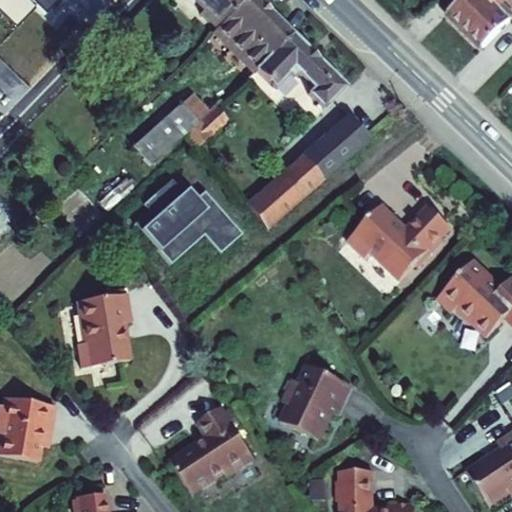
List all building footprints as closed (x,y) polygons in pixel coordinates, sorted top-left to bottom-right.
[(0,0),(0,7),(16,24),(34,5),(43,14),(55,0),(0,0)] [(248,0),(186,0),(206,19),(203,23),(216,37),(251,3),(248,0)] [(462,0),(440,23),(476,58),(505,29),(489,14),(503,0),(462,0)] [(251,3),(216,37),(242,61),(237,66),(248,76),(286,38),(251,3)] [(216,37),(211,42),(237,66),(242,61),(216,37)] [(345,96),(286,38),(248,76),(273,100),(286,87),(320,120),(345,96)] [(224,100),(196,127),(191,131),(203,144),(235,113),(224,100)] [(130,157),(147,175),(191,131),(196,127),(177,109),(130,157)] [(357,118),(261,208),(279,228),(378,139),(357,118)] [(180,178),(152,204),(158,210),(144,223),(183,264),(188,259),(185,256),(216,228),(232,246),(244,235),(246,239),(253,232),(213,189),(201,200),(180,178)] [(454,234),(428,209),(405,233),(384,212),(348,248),(367,267),(374,260),(402,287),(420,269),(422,271),(446,246),(444,245),(454,234)] [(185,256),(188,259),(216,234),(232,252),(246,239),(244,235),(232,246),(216,228),(185,256)] [(489,345),(510,323),(511,325),(511,294),(508,299),(476,268),(440,305),(455,320),(459,315),(489,345)] [(128,294),(77,301),(83,343),(78,343),(80,367),(129,361),(124,323),(131,322),(128,294)] [(357,393),(313,372),(305,388),(298,385),(287,408),(294,411),(286,427),(325,446),(339,417),(344,420),(357,393)] [(46,425),(54,427),(59,402),(11,393),(9,402),(1,401),(0,406),(0,428),(3,429),(0,445),(0,450),(40,458),(43,443),(46,425)] [(259,463),(225,414),(202,430),(211,443),(174,469),(196,500),(230,477),(233,481),(259,463)] [(46,425),(43,443),(50,445),(54,427),(46,425)] [(511,443),(503,449),(508,456),(474,477),(495,511),(498,511),(511,503),(511,443)] [(380,511),(382,479),(350,477),(348,511),(423,511),(424,511),(401,511),(380,511)] [(108,511),(107,498),(73,501),(74,511),(108,511)]
